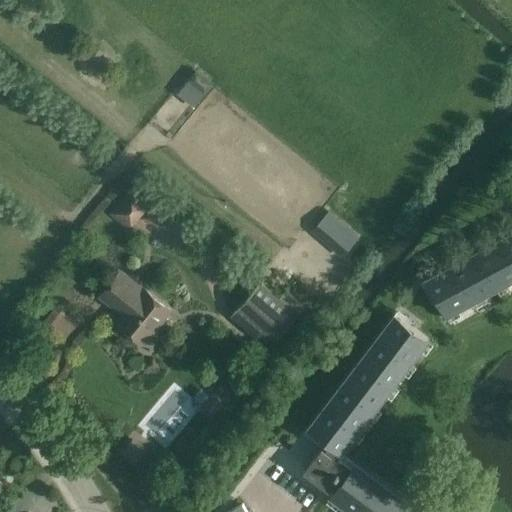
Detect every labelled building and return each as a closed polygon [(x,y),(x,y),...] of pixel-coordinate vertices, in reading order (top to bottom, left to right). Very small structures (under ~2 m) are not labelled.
[(133,186),(109,213),(128,229),(130,226),(132,227),(150,207),(148,206),(151,201),(133,186)] [(329,211),(311,232),(341,257),(359,236),(329,211)] [(511,230),(502,235),(501,236),(511,256),(511,230)] [(511,256),(501,236),(476,250),(497,286),(511,278),(511,256)] [(453,262),(451,263),(471,300),(497,286),(476,250),(457,260),(453,262)] [(439,270),(427,276),(430,282),(442,304),(447,313),(470,301),(471,300),(451,263),(439,270)] [(144,341),(171,309),(145,288),(144,290),(122,269),(102,294),(125,313),(119,321),(144,341)] [(261,281),(235,311),(261,334),(273,344),(298,314),(279,298),(261,281)] [(379,332),(385,337),(412,360),(429,338),(400,317),(394,312),(379,332)] [(362,354),(368,359),(396,381),(412,360),(385,337),(379,332),(362,354)] [(346,376),(352,380),(380,401),(396,381),(368,359),(362,354),(346,376)] [(346,376),(327,401),(361,426),(380,401),(352,380),(346,376)] [(221,383),(218,386),(230,397),(233,394),(221,383)] [(311,422),(308,426),(313,431),(327,441),(341,452),(361,426),(327,401),(311,422)] [(133,437),(120,452),(126,456),(133,463),(134,463),(139,457),(147,448),(133,437)] [(332,486),(335,488),(350,464),(339,456),(341,452),(327,441),(305,470),(329,489),(332,486)] [(333,492),(331,495),(352,511),(378,477),(376,475),(356,460),(352,466),(335,488),(333,492)] [(378,477),(352,511),(353,511),(387,511),(401,494),(400,494),(378,477)] [(423,511),(401,494),(387,511),(423,511)] [(248,511),(243,503),(228,511),(248,511)]
